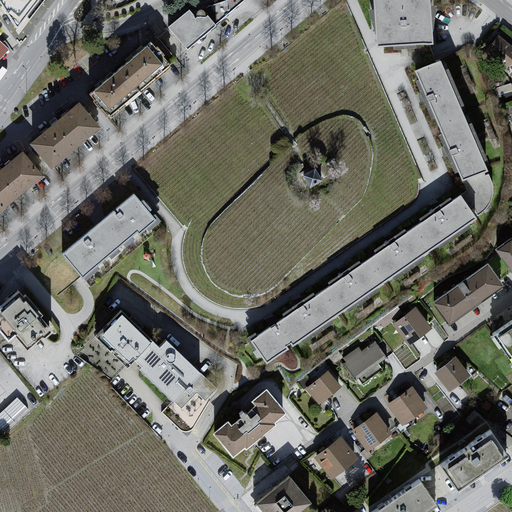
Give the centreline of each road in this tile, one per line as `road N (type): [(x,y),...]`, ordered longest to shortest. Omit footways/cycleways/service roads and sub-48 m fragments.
road 1 (residential): [(351,0),(431,190),(267,311),(223,312),(195,297),(179,273),(176,229),(117,157)]
road 2 (residential): [(511,303),(308,438)]
road 3 (secondary): [(117,157),(300,0)]
road 4 (secondary): [(0,255),(117,157)]
road 5 (residential): [(174,0),(126,22),(65,31),(36,50)]
